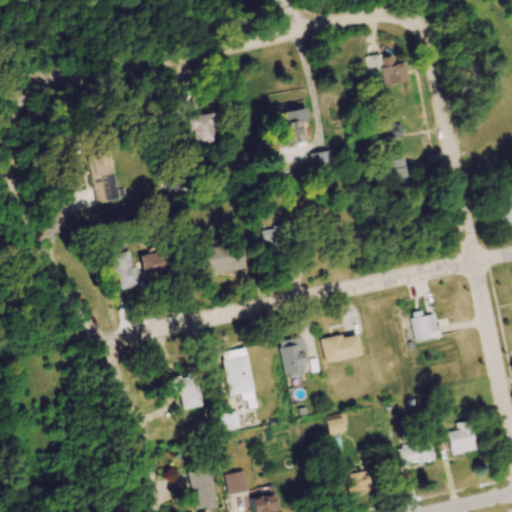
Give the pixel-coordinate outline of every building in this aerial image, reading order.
[(188,117),(194,146),(219,141),(213,111),(188,117)] [(280,143),(298,142),(297,116),(279,117),(280,143)] [(397,124),(391,125),(389,117),(375,119),(378,140),(399,137),(397,124)] [(327,167),(322,149),(304,154),(309,172),(327,167)] [(95,203),(115,199),(106,153),(89,157),(92,174),(89,175),(95,203)] [(384,189),(405,187),(402,159),(381,161),(384,189)] [(490,201),(496,225),(511,221),(511,199),(511,196),(490,201)] [(256,230),(258,249),(277,247),(274,228),(256,230)] [(196,276),(239,269),(235,243),(192,250),(196,276)] [(114,290),(134,286),(128,251),(108,254),(114,290)] [(166,274),(163,251),(136,255),(139,278),(166,274)] [(435,338),(432,315),(410,317),(412,340),(435,338)] [(323,362),(358,355),(354,335),(338,338),(338,335),(318,339),(323,362)] [(276,342),(282,377),(303,373),(299,353),(303,352),(300,337),(276,342)] [(217,351),(223,395),(239,393),(241,408),(251,407),(243,348),(217,351)] [(200,404),(192,372),(165,379),(170,396),(177,394),(181,410),(200,404)] [(215,415),(219,431),(236,427),(232,411),(215,415)] [(322,417),(326,435),(344,431),(340,413),(322,417)] [(445,431),(449,455),(472,450),(468,427),(445,431)] [(431,458),(427,442),(396,448),(399,465),(431,458)] [(345,492),(370,489),(367,467),(342,470),(345,492)] [(188,489),(189,489),(194,511),(215,507),(207,470),(185,475),(188,489)] [(225,495),(244,491),(240,470),(220,475),(225,495)] [(245,511),(273,511),(273,495),(244,497),(245,511)]
